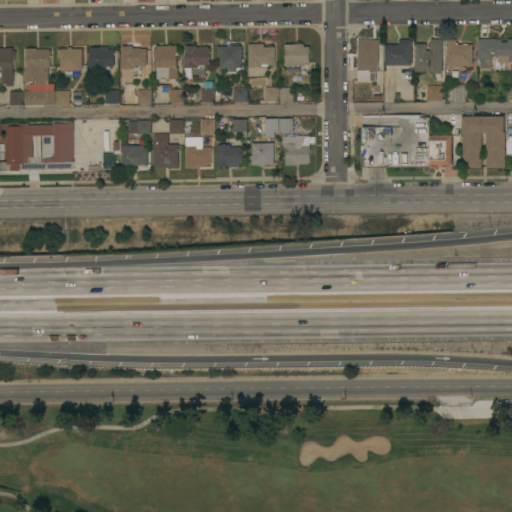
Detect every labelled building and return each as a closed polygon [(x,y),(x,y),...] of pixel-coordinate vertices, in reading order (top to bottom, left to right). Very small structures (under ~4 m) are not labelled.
[(478,39),(490,39),(490,38),(496,38),(496,39),(502,39),(502,42),(508,42),(508,39),(511,38),(511,62),(499,62),(499,56),(494,56),(494,58),(478,59),(478,39)] [(378,72),(376,72),(376,80),(358,80),(358,70),(357,70),(358,39),(379,40),(378,72)] [(412,65),(411,65),(411,68),(387,69),(387,65),(385,65),(385,44),(399,44),(399,39),(412,39),(412,65)] [(443,73),(433,73),(433,71),(416,71),(416,43),(427,43),(427,50),(431,50),(431,39),(443,39),(443,73)] [(447,66),(447,39),(457,39),(457,44),(463,44),(467,43),(467,44),(473,44),(473,66),(447,66)] [(310,63),(298,63),(298,66),(285,66),(285,62),(286,62),(285,48),(284,44),(304,43),(304,46),(310,46),(310,63)] [(242,68),(241,68),(241,69),(237,69),(237,76),(226,76),(226,72),(228,72),(228,68),(220,68),(220,55),(217,55),(217,46),(227,46),(227,44),(232,44),(232,46),(242,46),(242,68)] [(249,44),(264,44),(264,46),(275,46),(275,64),(269,64),(269,67),(263,67),(249,67),(249,44)] [(121,46),(132,45),(132,48),(140,47),(140,48),(147,48),(147,65),(134,66),(134,68),(141,68),(141,77),(133,77),(133,69),(122,69),(121,46)] [(177,45),(177,69),(178,69),(178,78),(157,79),(157,69),(155,70),(154,60),(157,60),(157,58),(154,58),(154,48),(157,48),(156,45),(177,45)] [(198,65),(198,67),(185,67),(185,63),(186,63),(186,50),(185,50),(185,46),(196,45),(196,47),(208,46),(208,48),(210,47),(210,64),(198,65)] [(114,52),(115,52),(116,54),(114,54),(114,57),(115,57),(115,59),(114,59),(114,62),(115,62),(115,64),(114,64),(114,66),(110,66),(110,69),(103,69),(103,67),(99,67),(99,69),(90,69),(90,64),(89,64),(89,62),(90,62),(90,55),(89,55),(89,53),(90,53),(90,51),(89,51),(89,47),(100,47),(100,46),(109,46),(109,49),(114,49),(114,52)] [(82,70),(60,70),(60,58),(57,58),(57,48),(68,48),(68,47),(72,47),(72,48),(82,48),(82,70)] [(0,48),(13,48),(13,50),(16,50),(16,60),(13,60),(13,71),(14,71),(14,83),(2,83),(2,77),(0,77),(0,48)] [(56,104),(24,104),(24,91),(28,91),(28,83),(36,83),(36,81),(34,81),(34,82),(30,82),(30,81),(26,82),(26,66),(27,66),(26,52),(26,48),(37,48),(37,49),(49,49),(49,50),(50,50),(51,67),(49,67),(49,83),(54,83),(54,91),(55,91),(56,104)] [(201,88),(205,88),(205,81),(214,81),(214,88),(215,88),(215,101),(201,101),(201,88)] [(447,101),(447,85),(464,85),(465,100),(447,101)] [(423,101),(423,97),(427,97),(427,86),(442,86),(442,101),(423,101)] [(247,101),(233,101),(233,87),(247,87),(247,101)] [(265,87),(279,87),(279,101),(265,101),(265,87)] [(279,87),(293,87),(293,100),(279,100),(279,87)] [(151,89),(151,103),(137,103),(137,89),(151,89)] [(169,89),(183,89),(183,102),(169,102),(169,89)] [(70,104),(56,104),(56,90),(70,90),(70,104)] [(119,103),(105,103),(105,90),(119,90),(119,103)] [(10,91),(24,91),(24,104),(10,104),(10,91)] [(430,167),(363,167),(362,115),(421,114),(421,117),(430,117),(430,167)] [(505,116),(505,167),(486,167),(486,133),(482,133),(482,168),(463,168),(463,116),(505,116)] [(265,118),(279,118),(279,131),(275,131),(275,137),(265,137),(265,118)] [(293,131),(279,131),(279,118),(293,118),(293,131)] [(151,134),(137,134),(137,120),(140,120),(140,119),(149,119),(149,120),(151,120),(151,134)] [(183,133),(169,133),(169,119),(183,119),(183,133)] [(215,119),(215,133),(201,133),(201,119),(215,119)] [(247,132),(230,132),(230,127),(233,127),(233,119),(247,119),(247,132)] [(74,169),(0,171),(0,161),(6,161),(6,142),(0,142),(0,123),(28,123),(29,125),(52,125),(52,121),(72,120),(72,123),(73,123),(74,169)] [(154,133),(168,133),(168,144),(179,144),(179,166),(177,166),(177,167),(164,168),(164,166),(154,166),(154,133)] [(295,136),(295,135),(306,135),(303,145),(310,145),(310,163),(309,163),(309,164),(299,164),(299,165),(285,165),(285,161),(286,161),(286,148),(284,148),(284,145),(282,145),(282,136),(295,136)] [(453,165),(443,165),(443,167),(430,167),(430,135),(453,135),(453,165)] [(186,136),(203,136),(203,147),(211,147),(211,164),(205,164),(205,165),(197,165),(197,167),(186,167),(186,136)] [(137,165),(137,168),(122,168),(122,145),(123,145),(123,139),(133,139),(133,145),(135,145),(135,144),(143,144),(143,148),(147,148),(148,165),(137,165)] [(274,164),(265,164),(265,166),(260,166),(260,165),(250,165),(250,155),(252,155),(252,143),(274,142),(274,164)] [(218,162),(218,149),(217,149),(217,144),(230,144),(229,143),(232,143),(232,146),(241,146),(241,148),(242,148),(243,163),(237,163),(237,166),(228,166),(218,166),(218,162)]
